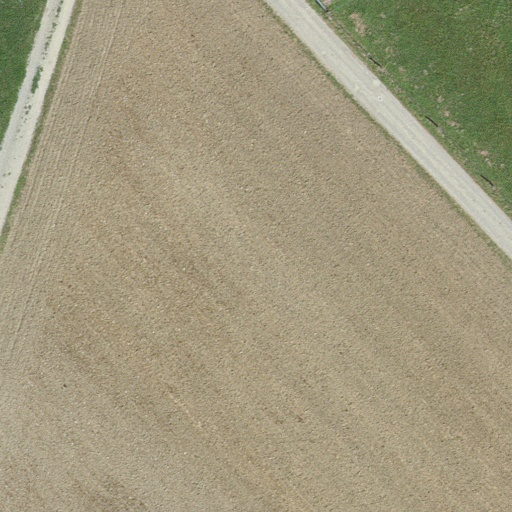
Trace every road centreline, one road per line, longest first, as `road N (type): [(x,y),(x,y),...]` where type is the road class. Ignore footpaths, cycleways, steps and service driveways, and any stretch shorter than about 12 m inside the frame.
road 1 (track): [(266,0),(511,249)]
road 2 (track): [(0,200),(68,0)]
